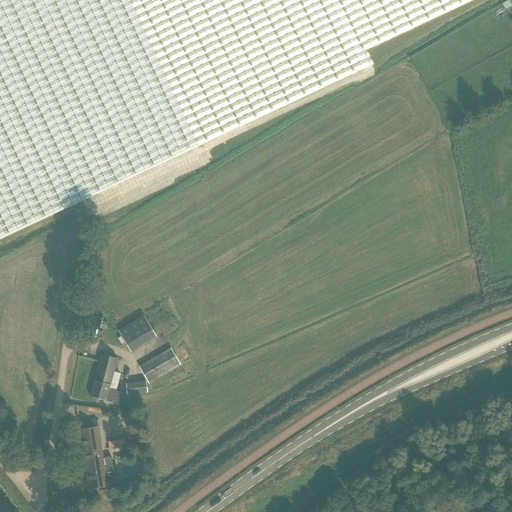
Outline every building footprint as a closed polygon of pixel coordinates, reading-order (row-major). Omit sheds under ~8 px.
[(0,0),(0,238),(373,64),(366,50),(473,0),(0,0)] [(145,314),(118,328),(130,351),(157,336),(145,314)] [(170,348),(138,366),(148,384),(181,365),(170,348)] [(123,393),(108,389),(116,358),(102,355),(90,397),(120,405),(123,393)] [(128,395),(147,392),(145,380),(126,383),(128,395)] [(78,422),(82,446),(82,447),(89,489),(107,487),(105,473),(113,472),(110,458),(103,459),(96,419),(78,422)]
